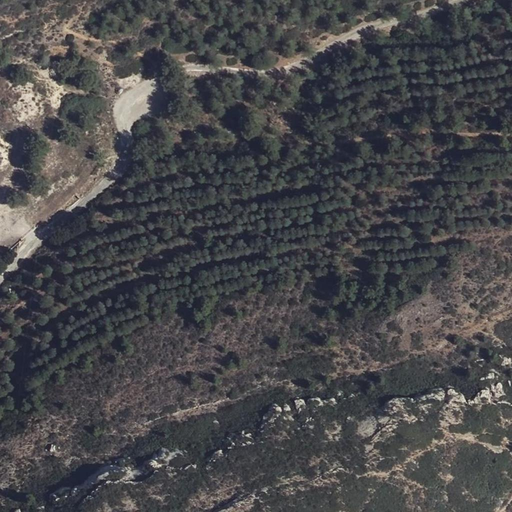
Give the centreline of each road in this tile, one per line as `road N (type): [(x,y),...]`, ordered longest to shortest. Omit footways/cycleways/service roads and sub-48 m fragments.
road 1 (unclassified): [(0,282),(120,168),(122,105),(146,85),(180,70),(285,72),(369,26),(454,0)]
road 2 (track): [(146,85),(157,115),(235,133),(294,140),(434,127),(511,130)]
road 3 (track): [(85,0),(65,25),(123,44),(150,60),(159,78)]
